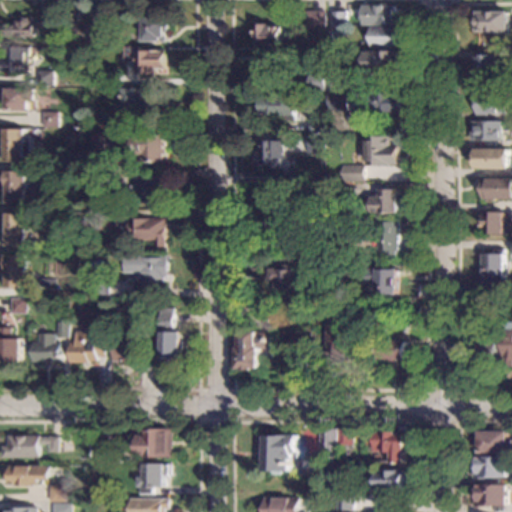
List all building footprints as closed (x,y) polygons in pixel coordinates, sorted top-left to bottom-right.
[(388,7),(396,7),(396,17),(401,17),(401,27),(364,27),(364,7),(376,7),(376,6),(388,6),(388,7)] [(325,31),(307,30),(308,12),(326,13),(325,31)] [(347,28),(333,28),(333,13),(347,13),(347,28)] [(511,34),(509,34),(509,38),(500,38),(500,34),(480,34),(480,33),(474,33),(474,15),(480,15),(479,13),(511,13),(511,34)] [(31,26),(34,26),(34,38),(3,38),(3,26),(20,26),(20,19),(31,19),(31,26)] [(167,39),(163,39),(163,43),(145,43),(146,20),(167,20),(167,39)] [(85,42),(68,42),(68,26),(85,26),(85,42)] [(278,28),(284,28),(284,30),(285,30),(285,39),(284,39),(284,50),(258,50),(258,26),(278,26),(278,28)] [(104,43),(88,43),(88,27),(104,27),(104,43)] [(406,48),(394,48),(394,50),(384,50),(384,48),(372,48),(372,44),(370,44),(370,40),(372,40),(372,29),(406,29),(406,48)] [(345,51),(327,51),(327,32),(336,32),(345,32),(345,51)] [(142,52),(167,53),(167,77),(139,76),(140,63),(127,62),(128,48),(142,49),(142,52)] [(28,74),(5,74),(6,61),(8,61),(8,50),(28,50),(28,74)] [(272,55),(280,55),(280,65),(282,65),(282,72),(286,72),(286,84),(270,84),(270,80),(259,80),(259,71),(260,71),(260,64),(258,63),(257,61),(257,58),(260,56),(260,55),(267,55),(267,53),(272,53),(272,55)] [(401,54),(406,54),(406,62),(403,62),(403,73),(401,73),(401,76),(380,76),(380,74),(368,74),(368,69),(366,69),(366,62),(368,62),(368,53),(401,53),(401,54)] [(499,70),(505,70),(505,80),(497,80),(497,86),(486,86),(486,80),(477,80),(477,57),(499,57),(499,70)] [(54,73),(54,88),(39,87),(39,72),(54,73)] [(328,73),(315,73),(315,87),(327,88),(328,73)] [(345,94),(327,94),(327,77),(345,77),(345,94)] [(326,94),(312,94),(312,84),(327,84),(326,94)] [(14,90),(36,90),(36,98),(33,98),(33,103),(30,103),(30,112),(8,112),(8,99),(1,99),(1,88),(14,88),(14,90)] [(143,92),(173,92),(172,119),(143,119),(143,107),(125,107),(125,90),(143,90),(143,92)] [(349,113),(329,113),(329,94),(349,94),(349,113)] [(509,95),(509,116),(501,116),(501,117),(497,117),(497,116),(489,116),(489,117),(477,117),(477,95),(509,95)] [(396,97),(404,97),(405,105),(408,105),(408,114),(394,114),(394,115),(385,115),(385,114),(357,114),(357,96),(396,96),(396,97)] [(297,123),(287,123),(287,117),(282,117),(281,119),(275,119),(275,117),(262,117),(262,106),(257,106),(257,98),(297,98),(297,123)] [(58,114),(58,129),(43,129),(43,114),(58,114)] [(504,123),(504,142),(472,142),(471,123),(504,123)] [(327,135),(311,135),(311,126),(327,126),(327,135)] [(26,139),(32,139),(32,158),(24,158),(24,163),(6,163),(6,131),(26,131),(26,139)] [(113,150),(110,151),(110,149),(96,153),(93,137),(106,134),(105,133),(109,132),(113,150)] [(150,137),(167,137),(167,163),(146,163),(146,157),(135,157),(135,136),(150,136),(150,137)] [(325,155),(309,155),(309,136),(325,136),(325,155)] [(393,147),(401,147),(401,167),(392,167),(392,168),(384,168),(384,183),(369,183),(369,168),(367,168),(367,138),(393,138),(393,147)] [(287,144),(287,154),(289,154),(289,160),(287,160),(287,161),(283,161),(283,170),(271,170),(271,167),(260,167),(260,155),(264,155),(264,143),(287,144)] [(511,170),(476,171),(476,151),(511,151),(511,170)] [(54,169),(39,169),(39,155),(54,155),(54,169)] [(366,166),(344,166),(343,181),(366,182),(366,166)] [(27,192),(25,192),(25,205),(7,205),(6,173),(27,173),(27,192)] [(112,190),(98,194),(94,180),(108,176),(112,190)] [(511,201),(484,201),(484,189),(481,189),(481,178),(511,177),(511,201)] [(327,193),(312,193),(312,178),(327,178),(327,193)] [(167,205),(141,205),(141,204),(131,204),(131,187),(139,187),(139,182),(142,182),(142,179),(167,179),(167,205)] [(344,185),(344,194),(339,194),(338,199),(328,199),(329,184),(344,185)] [(283,211),(268,211),(268,207),(262,207),(262,194),(260,194),(260,187),(262,187),(262,185),(283,185),(283,211)] [(399,201),(401,201),(401,206),(399,206),(399,215),(372,215),(372,198),(380,198),(380,192),(399,192),(399,201)] [(55,211),(39,211),(39,195),(55,194),(55,211)] [(504,224),(511,224),(511,236),(484,236),(484,222),(481,222),(481,214),(504,214),(504,224)] [(40,226),(26,227),(26,228),(25,228),(25,247),(6,247),(6,215),(40,215),(40,226)] [(117,231),(101,232),(101,218),(118,218),(117,231)] [(294,241),(268,242),(268,220),(293,219),(294,241)] [(168,241),(167,242),(167,249),(158,249),(158,242),(152,242),(152,243),(145,243),(145,242),(131,242),(131,221),(167,220),(168,241)] [(399,253),(397,253),(397,258),(387,258),(387,253),(379,253),(379,238),(376,238),(376,223),(399,223),(399,253)] [(55,252),(40,252),(39,239),(54,239),(55,252)] [(254,259),(239,259),(239,251),(254,251),(254,259)] [(504,256),(505,256),(505,287),(504,287),(504,291),(494,292),(494,287),(484,287),(484,256),(494,256),(494,252),(504,252),(504,256)] [(26,271),(25,271),(25,289),(6,289),(6,271),(6,257),(26,257),(26,271)] [(168,279),(165,279),(165,291),(144,291),(144,292),(135,292),(135,281),(140,282),(140,275),(124,275),(124,258),(145,258),(145,259),(161,260),(161,258),(168,258),(168,279)] [(291,270),(298,270),(298,272),(300,272),(300,284),(298,284),(298,293),(275,293),(275,284),(269,284),(269,270),(283,270),(283,266),(291,266),(291,270)] [(400,297),(389,297),(387,300),(383,300),(380,297),(378,297),(378,270),(400,270),(400,297)] [(55,296),(40,296),(40,281),(55,281),(55,296)] [(110,297),(90,297),(90,281),(110,281),(110,297)] [(327,303),(313,303),(313,288),(327,288),(327,303)] [(26,315),(11,315),(11,300),(26,300),(26,315)] [(278,327),(263,327),(263,305),(278,305),(278,327)] [(337,321),(322,321),(322,306),(337,306),(337,321)] [(418,308),(418,318),(400,318),(400,308),(418,308)] [(174,334),(180,334),(180,360),(175,360),(175,366),(163,366),(163,360),(162,360),(162,350),(159,350),(159,311),(174,311),(174,334)] [(471,324),(463,324),(463,314),(471,314),(471,324)] [(150,336),(138,336),(138,318),(150,318),(150,336)] [(68,339),(57,339),(58,324),(68,324),(68,339)] [(348,338),(352,338),(352,363),(327,363),(327,351),(326,351),(326,341),(327,341),(327,326),(348,326),(348,338)] [(12,341),(22,341),(21,364),(0,363),(0,330),(12,330),(12,341)] [(499,368),(480,368),(481,344),(475,344),(475,337),(481,337),(481,330),(499,330),(499,368)] [(93,334),(106,334),(107,359),(98,359),(98,363),(89,363),(89,364),(71,364),(71,344),(76,344),(76,333),(93,333),(93,334)] [(259,334),(268,334),(268,351),(260,351),(260,371),(255,371),(255,372),(245,372),(245,371),(239,371),(239,350),(241,350),(241,334),(259,333),(259,334)] [(135,340),(140,340),(140,363),(134,363),(134,365),(120,364),(114,364),(114,339),(119,340),(119,334),(135,334),(135,340)] [(475,351),(464,351),(464,335),(475,335),(475,351)] [(55,345),(61,345),(62,363),(48,363),(48,364),(43,364),(43,363),(34,363),(34,344),(44,344),(44,338),(55,338),(55,345)] [(318,361),(308,362),(308,363),(302,363),(302,362),(291,362),(291,343),(318,343),(318,361)] [(406,348),(412,348),(412,357),(406,357),(406,362),(395,362),(395,363),(388,363),(388,362),(379,362),(379,343),(406,343),(406,348)] [(173,460),(138,459),(138,455),(132,455),(132,438),(139,438),(139,436),(147,437),(147,433),(150,433),(150,431),(174,431),(173,460)] [(336,453),(319,453),(319,431),(336,431),(336,453)] [(353,447),(337,447),(337,431),(353,431),(353,447)] [(509,442),(511,442),(511,452),(509,452),(509,455),(480,455),(480,433),(509,433),(509,442)] [(394,437),(405,437),(405,440),(407,442),(407,445),(405,446),(405,456),(381,456),(381,454),(373,454),(373,448),(370,448),(370,442),(373,442),(373,434),(394,434),(394,437)] [(298,444),(301,444),(301,451),(298,451),(298,460),(291,460),(291,473),(285,473),(283,476),(279,477),(275,476),(273,473),(265,473),(265,460),(260,460),(260,451),(265,451),(265,437),(298,437),(298,444)] [(41,439),(60,439),(60,454),(50,454),(50,446),(42,446),(42,459),(4,459),(4,448),(9,448),(9,438),(42,438),(41,439)] [(108,455),(93,455),(93,439),(94,439),(108,440),(108,455)] [(509,480),(474,480),(474,471),(478,471),(478,458),(509,458),(509,480)] [(166,467),(171,467),(172,478),(166,478),(166,489),(153,489),(153,496),(140,496),(140,485),(141,485),(141,479),(146,479),(146,466),(166,466),(166,467)] [(52,483),(43,483),(43,486),(41,486),(41,487),(11,487),(11,480),(4,480),(4,468),(52,468),(52,483)] [(407,478),(413,478),(413,492),(382,492),(382,496),(371,496),(371,472),(407,472),(407,478)] [(509,508),(475,509),(475,498),(478,499),(479,486),(509,486),(509,508)] [(66,504),(50,504),(50,488),(66,488),(66,504)] [(353,511),(338,511),(338,497),(353,497),(353,511)] [(301,511),(265,511),(265,499),(301,499),(301,511)] [(171,511),(167,511),(132,511),(132,501),(172,501),(171,511)] [(72,511),(73,503),(53,504),(53,511),(72,511)]
